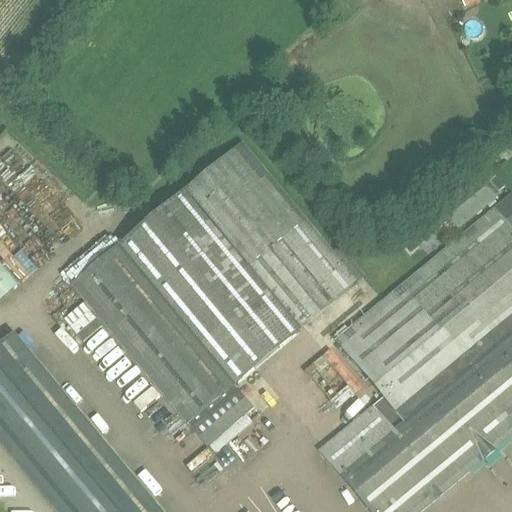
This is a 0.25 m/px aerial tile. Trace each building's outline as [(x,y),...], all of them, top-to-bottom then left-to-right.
[(187,426),(359,284),(242,143),(71,286),(187,426)] [(48,179),(64,195),(70,189),(55,173),(48,179)] [(491,206),(475,186),(439,216),(456,236),(491,206)] [(511,234),(494,212),(337,342),(383,397),(319,450),(370,511),(422,511),(511,437),(511,234)] [(0,436),(19,460),(34,458),(62,493),(59,468),(70,467),(80,478),(78,464),(71,455),(70,445),(63,437),(63,432),(55,422),(44,423),(37,414),(35,398),(21,399),(15,392),(14,379),(0,381),(0,377),(0,436)] [(254,410),(237,390),(191,428),(207,449),(254,410)]
